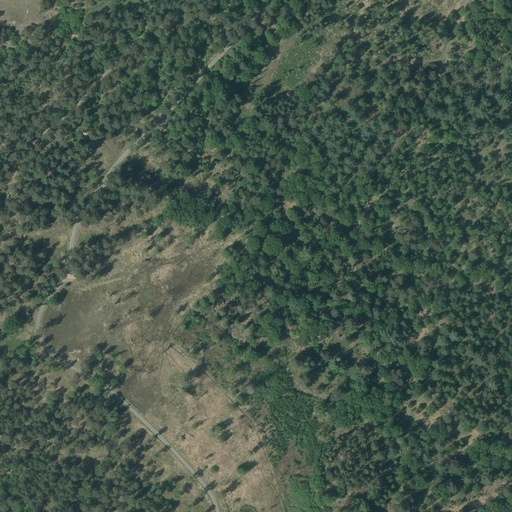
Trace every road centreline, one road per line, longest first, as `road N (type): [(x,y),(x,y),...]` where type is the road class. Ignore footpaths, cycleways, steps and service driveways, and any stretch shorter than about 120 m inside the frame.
road 1 (track): [(511,444),(250,382),(286,238),(274,156),(378,0)]
road 2 (unclassified): [(216,511),(207,488),(176,454),(106,387),(52,355),(36,328),(58,288),(86,197),(269,0)]
road 3 (track): [(467,0),(361,236),(354,320),(413,420),(400,511)]
road 4 (track): [(108,169),(511,274)]
